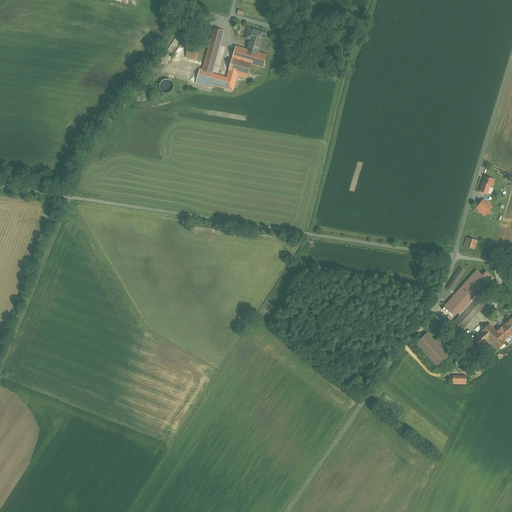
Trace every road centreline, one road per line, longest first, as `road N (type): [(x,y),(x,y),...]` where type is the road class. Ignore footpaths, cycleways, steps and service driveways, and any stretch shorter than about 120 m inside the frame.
road 1 (unclassified): [(456,252),(0,184)]
road 2 (unclassified): [(456,252),(285,511)]
road 3 (unclassified): [(511,62),(456,252)]
road 4 (unknown): [(71,195),(87,145),(160,54)]
